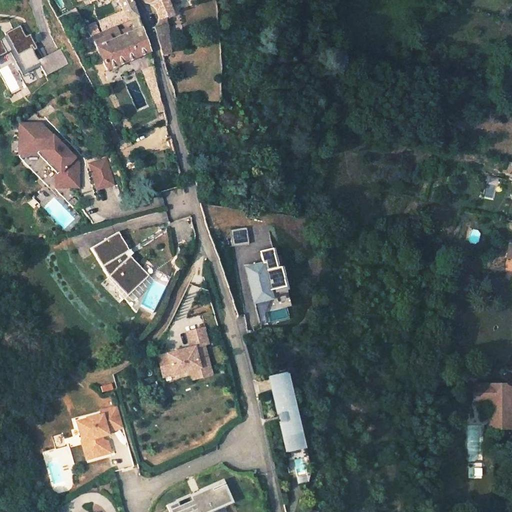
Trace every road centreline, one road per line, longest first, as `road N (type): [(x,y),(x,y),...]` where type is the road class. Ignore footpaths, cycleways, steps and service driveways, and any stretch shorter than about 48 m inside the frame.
road 1 (residential): [(276,511),(229,307),(136,0)]
road 2 (track): [(0,287),(52,358),(81,374),(110,371),(163,325),(205,240)]
